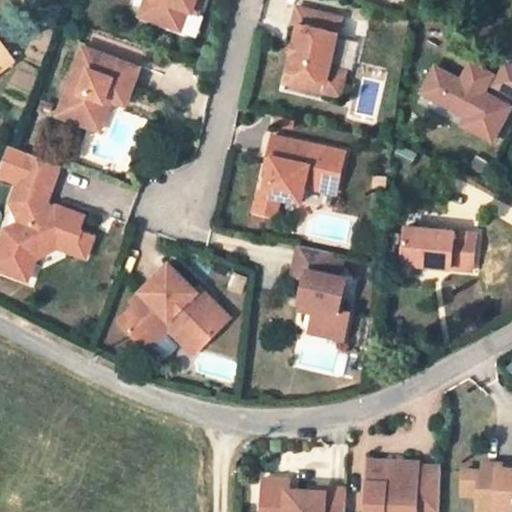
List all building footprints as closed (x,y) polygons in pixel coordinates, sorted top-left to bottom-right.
[(148,0),(140,0),(135,17),(154,24),(146,7),(148,0)] [(148,0),(146,7),(154,24),(175,31),(182,11),(193,14),(198,0),(148,0)] [(338,15),(293,5),(289,21),(294,23),(284,70),(322,79),(320,90),(337,94),(343,69),(327,65),(338,15)] [(0,69),(14,57),(0,40),(0,69)] [(132,64),(75,44),(51,113),(83,124),(89,107),(98,99),(101,89),(121,96),(132,64)] [(432,69),(418,95),(463,119),(458,127),(488,144),(506,110),(479,95),(489,77),(467,66),(457,83),(432,69)] [(511,71),(502,66),(489,89),(511,101),(511,71)] [(322,79),(284,70),(281,81),(320,90),(322,79)] [(121,96),(101,89),(98,99),(89,107),(83,124),(94,128),(104,98),(119,103),(121,96)] [(319,148),(272,137),(267,157),(271,158),(264,194),(258,192),(254,213),(274,217),(278,199),(300,203),(303,187),(334,195),(343,154),(319,148)] [(57,160),(26,148),(8,197),(18,220),(8,225),(0,246),(0,263),(25,273),(31,255),(53,245),(56,238),(73,245),(79,228),(75,227),(80,212),(52,202),(48,204),(47,208),(40,205),(57,160)] [(476,233),(406,224),(402,261),(471,269),(476,233)] [(91,233),(79,228),(73,245),(56,238),(53,245),(82,256),(91,233)] [(305,240),(296,238),(288,269),(301,272),(295,294),(311,298),(308,310),(304,324),(339,332),(346,304),(335,302),(343,271),(322,266),(327,245),(305,240)] [(163,256),(135,284),(139,288),(129,298),(114,313),(138,337),(163,312),(192,342),(224,310),(194,280),(190,284),(163,256)] [(135,284),(125,294),(129,298),(139,288),(135,284)] [(311,298),(295,294),(292,306),(308,310),(311,298)] [(163,312),(138,337),(143,342),(163,323),(187,347),(192,342),(163,312)] [(388,451),(372,450),(370,503),(390,504),(389,511),(411,511),(422,507),(442,508),(443,492),(445,456),(425,455),(425,452),(411,451),(406,456),(392,456),(388,451)] [(511,466),(503,466),(504,454),(488,453),(488,461),(467,460),(466,484),(482,485),(481,502),(502,503),(502,499),(511,499),(511,466)] [(511,454),(504,454),(503,466),(511,466),(511,454)] [(348,511),(350,484),(314,482),(314,486),(292,485),(293,475),(267,474),(265,511),(348,511)] [(369,511),(389,511),(390,504),(370,503),(369,511)]
